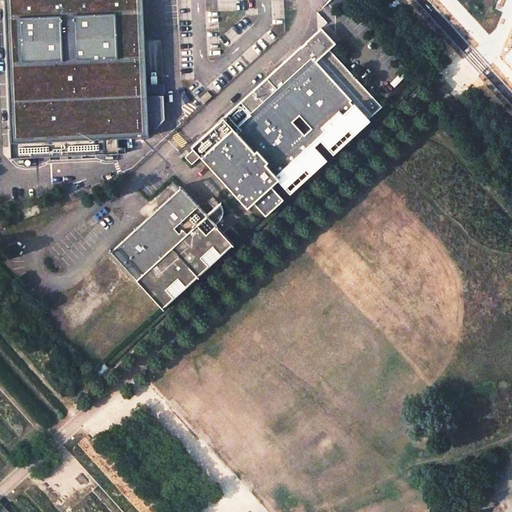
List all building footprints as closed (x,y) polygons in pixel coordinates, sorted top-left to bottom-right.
[(143,0),(6,0),(12,141),(149,134),(145,38),(144,1),(143,0)] [(396,0),(395,0),(385,6),(389,11),(402,5),(396,0)] [(320,166),(327,159),(315,146),(316,145),(321,141),(324,144),(326,143),(334,152),(362,126),(363,126),(370,120),(369,119),(382,107),(330,49),(336,44),(334,42),(332,44),(329,42),(332,38),(327,34),(323,37),(321,35),(322,27),(191,146),(192,148),(203,159),(248,208),(254,202),(266,215),(268,214),(267,213),(276,205),(277,205),(284,199),(272,186),(278,180),(281,184),(282,182),(291,191),(319,165),(320,166)] [(206,92),(198,98),(203,103),(210,97),(206,92)] [(203,159),(192,148),(190,150),(193,153),(186,159),(193,167),(203,159)] [(208,215),(182,187),(112,252),(163,310),(234,245),(217,225),(221,220),(221,212),(219,209),(217,207),(208,215)]
